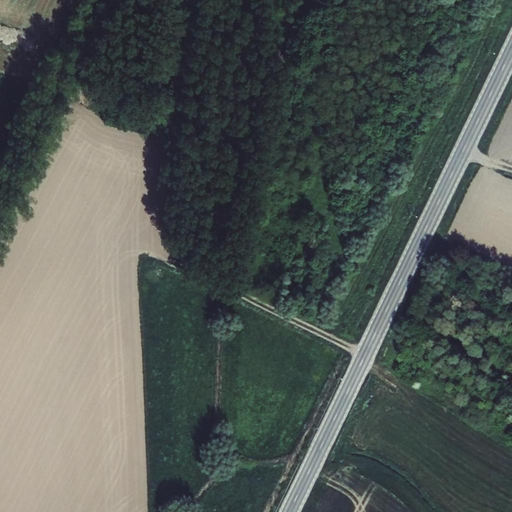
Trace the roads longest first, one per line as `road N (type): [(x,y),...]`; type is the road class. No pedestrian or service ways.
road 1 (primary): [(291,511),(511,54)]
road 2 (track): [(0,153),(87,0)]
